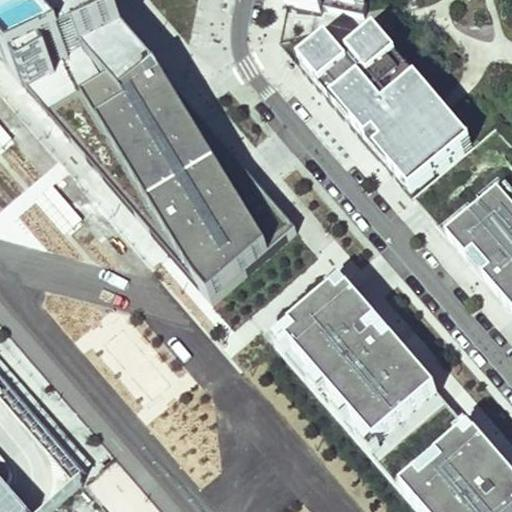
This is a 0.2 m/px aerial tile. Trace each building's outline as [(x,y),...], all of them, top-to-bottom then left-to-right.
[(297,235),(125,34),(95,0),(0,0),(0,61),(30,95),(213,308),(297,235)] [(289,0),(287,11),(322,18),(323,12),(365,21),(369,0),(289,0)] [(280,46),(414,200),(473,149),(439,109),(373,33),(341,61),(330,49),(323,55),(307,38),(280,46)] [(511,146),(496,128),(473,149),(414,200),(451,244),(502,201),(511,211),(511,146)] [(451,244),(511,314),(511,211),(502,201),(451,244)] [(365,455),(435,394),(345,290),(274,351),(365,455)] [(0,511),(53,511),(85,485),(0,387),(0,511)] [(399,494),(469,433),(435,394),(365,455),(399,494)] [(511,511),(511,482),(469,433),(399,494),(414,511),(511,511)]
